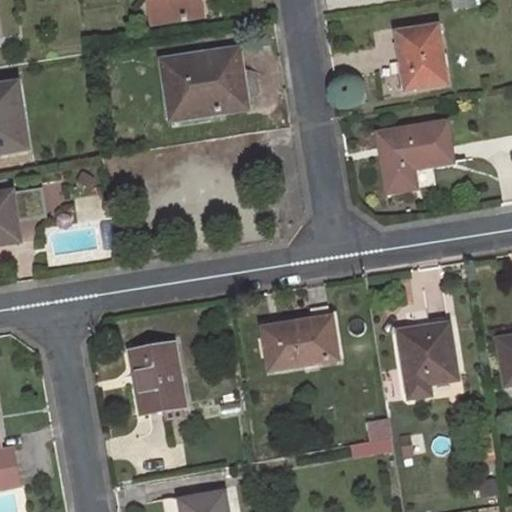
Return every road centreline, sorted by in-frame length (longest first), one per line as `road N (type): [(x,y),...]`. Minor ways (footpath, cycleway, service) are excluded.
road 1 (residential): [(339,257),(53,300)]
road 2 (residential): [(299,0),(339,257)]
road 3 (residential): [(93,511),(53,300)]
road 4 (residential): [(511,233),(339,257)]
